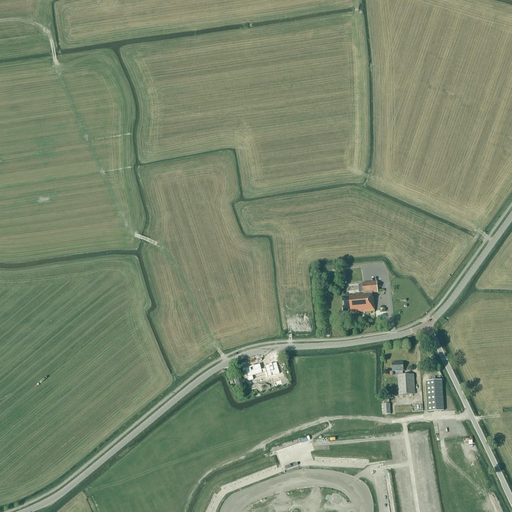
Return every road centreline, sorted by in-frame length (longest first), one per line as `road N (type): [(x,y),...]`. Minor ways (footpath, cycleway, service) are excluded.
road 1 (tertiary): [(24,511),(68,488),(240,357),(427,325)]
road 2 (tertiary): [(511,500),(427,325)]
road 3 (tertiary): [(427,325),(511,215)]
